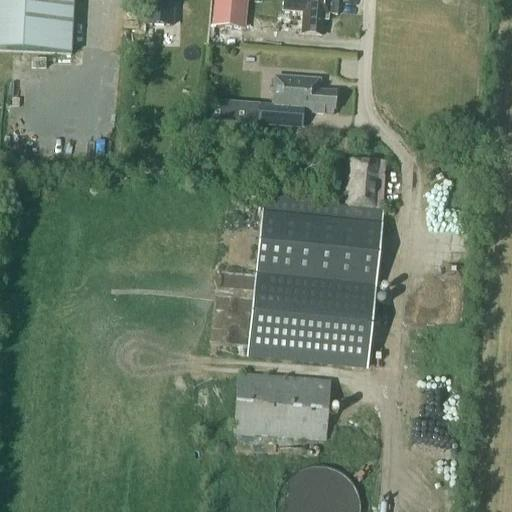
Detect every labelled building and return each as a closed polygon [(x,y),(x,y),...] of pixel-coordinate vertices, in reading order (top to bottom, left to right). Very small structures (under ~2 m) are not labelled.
[(0,0),(0,53),(71,57),(73,0),(0,0)] [(146,0),(145,27),(171,28),(172,0),(146,0)] [(217,0),(214,27),(242,30),(245,0),(217,0)] [(337,0),(283,0),(283,13),(303,14),(301,36),(320,37),(322,21),(327,22),(328,16),(337,17),(337,0)] [(274,78),(272,113),(259,112),(258,127),(297,130),(298,115),(296,115),(297,109),(302,110),(301,114),(332,117),(332,112),(334,112),(335,94),(318,93),(319,82),(274,78)] [(224,123),(225,107),(213,106),(212,122),(224,123)] [(247,109),(237,108),(236,124),(246,125),(247,109)] [(380,210),(384,163),(351,162),(349,187),(344,187),(343,207),(331,207),(332,204),(263,197),(246,357),(366,369),(382,211),(380,210)] [(305,182),(298,178),(292,189),(300,193),(305,182)] [(329,385),(237,377),(233,436),(324,443),(329,385)] [(360,511),(359,500),(354,490),(348,481),(339,474),(328,470),(317,469),(306,470),(296,474),(287,481),(280,490),(276,500),(275,511),(274,511),(360,511)]
